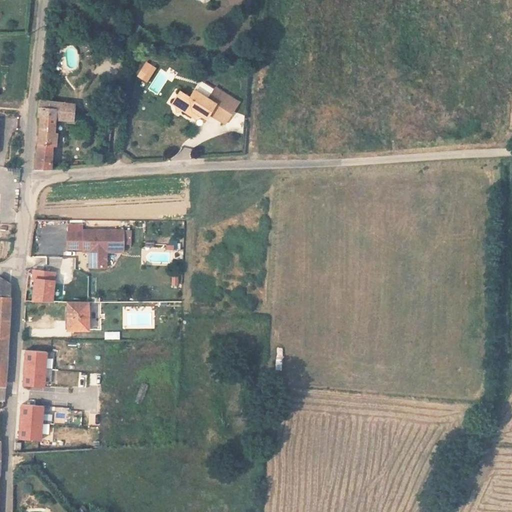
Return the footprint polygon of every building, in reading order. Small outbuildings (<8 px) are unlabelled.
[(156,68),(146,62),(137,76),(146,82),(156,68)] [(208,100),(215,105),(209,115),(226,126),(239,103),(215,89),(208,100)] [(209,115),(215,105),(208,100),(193,91),(189,98),(179,92),(173,105),(177,108),(178,116),(186,113),(197,120),(199,117),(206,121),(209,115)] [(35,166),(53,166),(56,119),(74,120),(75,103),(39,99),(37,117),(40,118),(35,166)] [(106,249),(110,249),(110,242),(124,242),(124,229),(83,228),(83,231),(67,230),(67,246),(89,247),(89,266),(105,266),(106,249)] [(25,302),(43,302),(46,269),(29,269),(25,302)] [(0,374),(5,374),(9,292),(0,281),(0,374)] [(89,328),(89,301),(68,301),(69,328),(89,328)] [(47,353),(26,352),(23,387),(45,388),(47,353)] [(44,407),(21,405),(19,440),(41,441),(44,407)]
